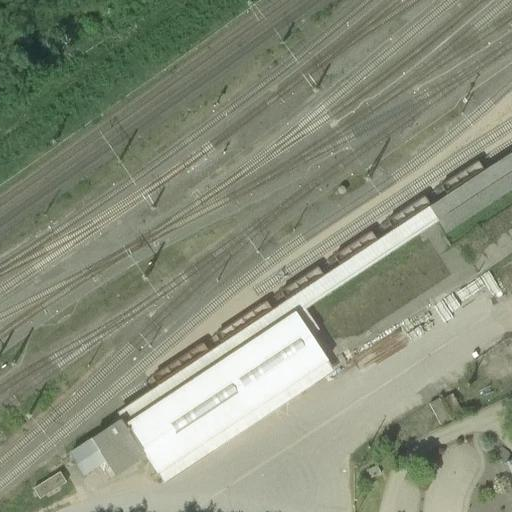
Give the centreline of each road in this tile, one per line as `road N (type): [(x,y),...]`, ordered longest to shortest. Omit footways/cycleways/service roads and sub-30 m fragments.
road 1 (unknown): [(145,511),(312,437),(476,334)]
road 2 (unknown): [(382,511),(454,437),(492,423),(511,433)]
